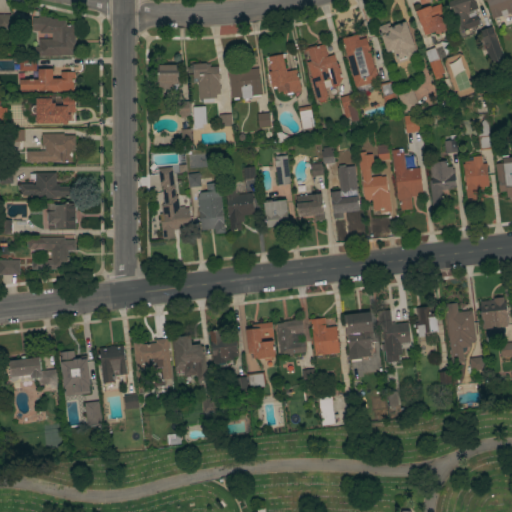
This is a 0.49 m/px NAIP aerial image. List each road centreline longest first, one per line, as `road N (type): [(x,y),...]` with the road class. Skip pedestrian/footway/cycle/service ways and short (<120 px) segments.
road 1 (tertiary): [(0,311),(511,246)]
road 2 (residential): [(124,0),(127,296)]
road 3 (residential): [(85,0),(171,16),(302,0)]
